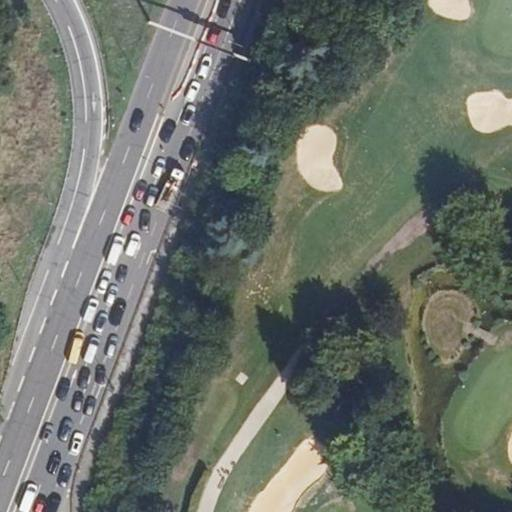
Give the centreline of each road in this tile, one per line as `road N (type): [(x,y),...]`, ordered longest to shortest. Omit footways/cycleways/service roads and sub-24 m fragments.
road 1 (motorway): [(81,511),(111,413),(130,295),(128,129),(107,43),(82,0)]
road 2 (primary): [(41,511),(200,86)]
road 3 (primary): [(182,0),(52,349)]
road 4 (motorway): [(66,0),(91,78),(93,140),(65,244),(52,349)]
road 5 (primary): [(52,349),(0,480)]
